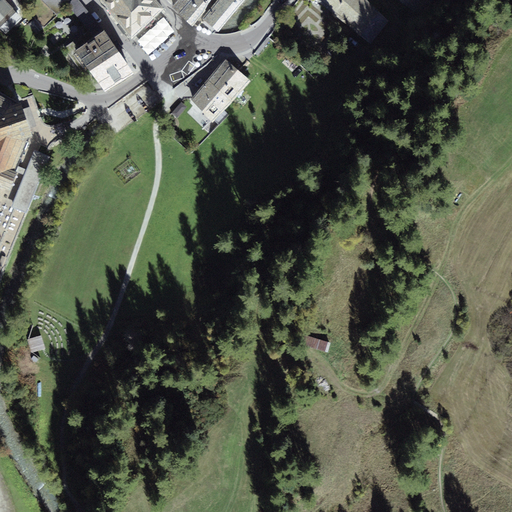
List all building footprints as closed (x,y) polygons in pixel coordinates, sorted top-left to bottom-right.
[(0,0),(0,29),(6,34),(22,17),(4,0),(0,0)] [(44,0),(56,14),(71,0),(44,0)] [(105,93),(134,73),(104,29),(103,30),(78,0),(72,0),(68,6),(89,30),(64,48),(82,73),(89,69),(105,93)] [(155,0),(99,0),(132,40),(165,12),(155,0)] [(216,0),(183,0),(176,10),(182,16),(193,26),(198,25),(216,0)] [(235,0),(220,0),(204,19),(219,32),(242,6),(235,0)] [(390,21),(366,0),(318,0),(370,44),(390,21)] [(400,0),(407,5),(423,16),(434,0),(400,0)] [(338,50),(330,44),(323,53),(331,59),(338,50)] [(220,91),(238,70),(225,59),(207,79),(220,91)] [(238,70),(220,91),(232,102),(251,81),(238,70)] [(220,91),(207,79),(191,100),(212,122),(232,102),(220,91)] [(0,93),(0,187),(1,186),(10,189),(17,171),(25,174),(12,207),(27,213),(50,156),(34,150),(26,170),(18,166),(30,137),(33,135),(21,101),(15,103),(0,93)] [(46,349),(42,335),(27,340),(31,353),(46,349)] [(328,353),(331,343),(308,336),(306,346),(328,353)]
